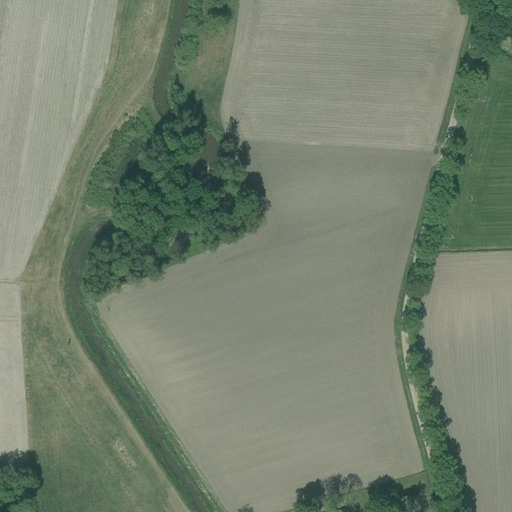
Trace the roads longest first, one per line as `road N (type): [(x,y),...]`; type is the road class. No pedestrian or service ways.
road 1 (unclassified): [(448,511),(404,323),(485,0)]
road 2 (track): [(133,202),(69,232),(61,302),(88,370),(182,511)]
road 3 (track): [(69,232),(99,132),(139,77),(164,129)]
